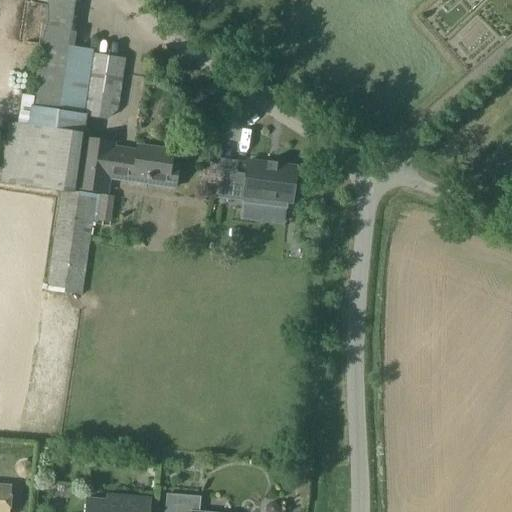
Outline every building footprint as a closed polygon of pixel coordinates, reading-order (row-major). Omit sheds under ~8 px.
[(0,175),(0,182),(60,191),(45,290),(81,295),(96,196),(76,193),(83,140),(93,141),(94,135),(93,135),(95,118),(107,119),(117,110),(124,59),(90,54),(90,53),(40,46),(29,125),(8,122),(0,175)] [(76,193),(96,196),(107,198),(109,183),(114,148),(115,144),(93,141),(83,140),(76,193)] [(109,183),(175,192),(178,165),(170,164),(172,150),(138,146),(138,151),(114,148),(109,183)] [(294,190),(295,181),(294,180),(295,168),(247,161),(246,174),(237,173),(237,170),(229,169),(217,168),(211,198),(220,199),(242,202),(241,204),(245,204),(257,205),(256,206),(262,207),(262,206),(286,209),(287,202),(291,203),(292,190),(294,190)] [(113,200),(101,199),(97,223),(109,224),(113,200)] [(0,511),(8,511),(11,485),(0,484),(0,511)] [(198,511),(200,497),(166,494),(164,511),(198,511)] [(149,511),(150,500),(107,497),(107,502),(86,500),(85,511),(149,511)]
